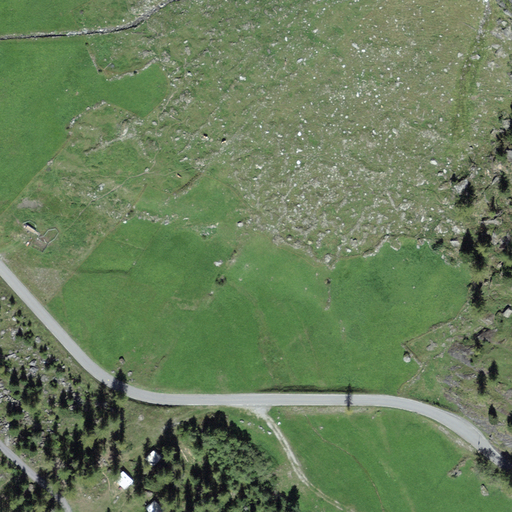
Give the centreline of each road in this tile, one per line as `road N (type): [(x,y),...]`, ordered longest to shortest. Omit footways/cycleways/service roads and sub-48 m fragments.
road 1 (tertiary): [(0,266),(76,351),(131,392),(377,399),(430,410),(511,469)]
road 2 (track): [(256,399),(304,480),(348,511)]
